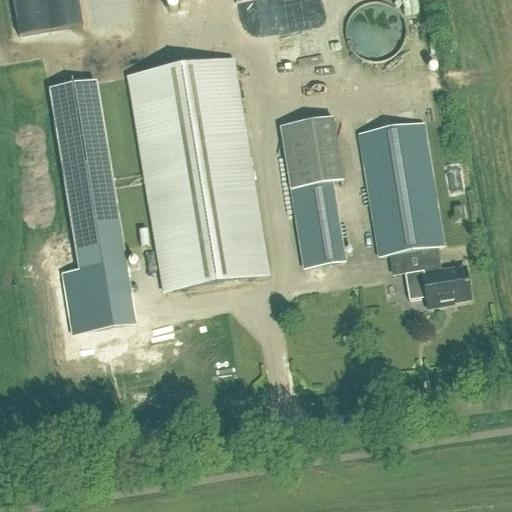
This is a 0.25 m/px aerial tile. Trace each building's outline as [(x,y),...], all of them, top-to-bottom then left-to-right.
[(75,0),(9,0),(16,39),(80,29),(75,0)] [(421,8),(406,10),(412,41),(427,38),(421,8)] [(354,58),(375,60),(378,20),(357,18),(354,58)] [(237,120),(226,66),(124,85),(165,300),(267,280),(244,160),(247,160),(240,119),(237,120)] [(124,299),(85,93),(47,100),(88,314),(120,308),(119,300),(124,299)] [(339,185),(329,123),(279,131),(302,274),(342,266),(329,187),(339,185)] [(441,250),(421,127),(357,138),(377,261),(417,255),(421,278),(418,278),(424,313),(444,310),(443,307),(468,303),(462,271),(439,274),(435,251),(441,250)]
